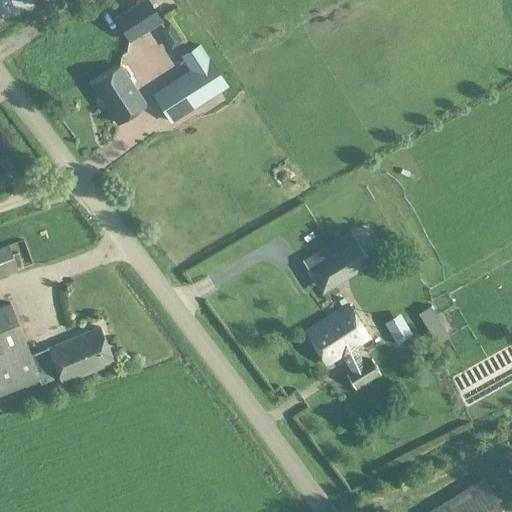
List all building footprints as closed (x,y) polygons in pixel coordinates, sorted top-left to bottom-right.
[(130,41),(161,21),(147,0),(140,0),(136,3),(136,5),(116,19),(130,41)] [(191,71),(154,94),(172,122),(226,87),(199,45),(182,57),(191,71)] [(92,85),(117,124),(145,106),(129,80),(130,76),(126,70),(121,69),(120,67),(92,85)] [(0,180),(14,169),(0,152),(0,180)] [(369,262),(351,233),(304,262),(322,291),(369,262)] [(0,278),(16,272),(6,246),(0,248),(0,278)] [(48,347),(31,355),(10,301),(0,304),(0,394),(40,379),(41,383),(53,377),(49,367),(55,364),(62,382),(113,361),(100,327),(48,347)] [(348,305),(306,332),(326,364),(341,355),(351,372),(362,365),(357,345),(368,337),(348,305)] [(430,306),(418,314),(438,344),(442,349),(451,343),(448,338),(449,337),(430,306)] [(400,314),(384,323),(397,344),(412,334),(400,314)] [(374,365),(370,360),(362,365),(351,372),(347,375),(355,388),(379,374),(376,368),(377,368),(375,365),(374,365)] [(504,511),(484,479),(430,511),(504,511)]
